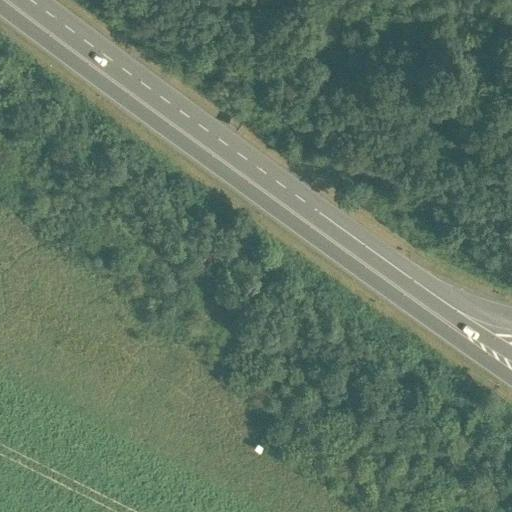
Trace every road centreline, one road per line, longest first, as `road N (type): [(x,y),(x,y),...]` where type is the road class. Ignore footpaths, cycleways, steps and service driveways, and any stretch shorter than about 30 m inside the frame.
road 1 (trunk): [(11,0),(511,371)]
road 2 (track): [(249,0),(360,93),(511,175)]
